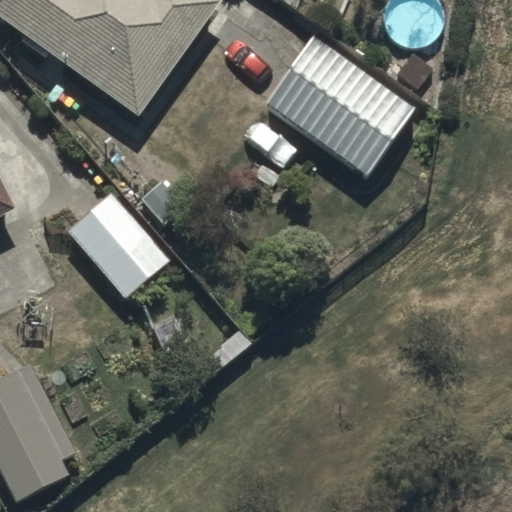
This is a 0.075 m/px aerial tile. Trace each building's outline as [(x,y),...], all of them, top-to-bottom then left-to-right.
[(0,0),(0,17),(141,122),(229,2),(226,0),(0,0)] [(320,36),(269,102),(364,176),(416,110),(320,36)] [(0,215),(17,207),(0,174),(0,215)] [(112,190),(66,231),(130,301),(176,259),(112,190)] [(0,462),(19,502),(75,475),(67,460),(79,454),(36,363),(0,380),(0,462)]
